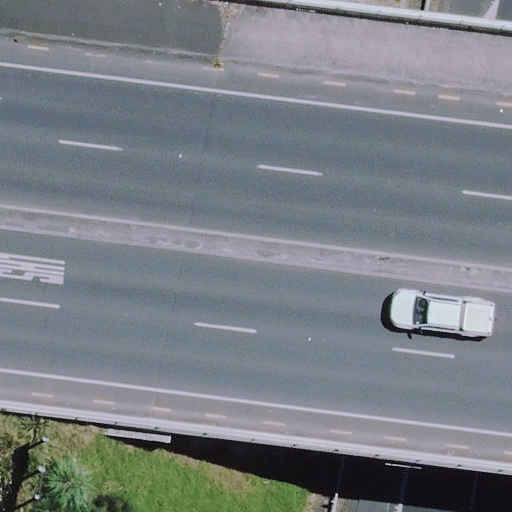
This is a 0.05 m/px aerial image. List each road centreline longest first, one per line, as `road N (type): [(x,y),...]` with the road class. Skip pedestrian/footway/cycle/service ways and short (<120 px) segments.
road 1 (secondary): [(0,129),(511,197)]
road 2 (secondary): [(511,369),(0,303)]
road 3 (motorway): [(436,511),(511,150)]
